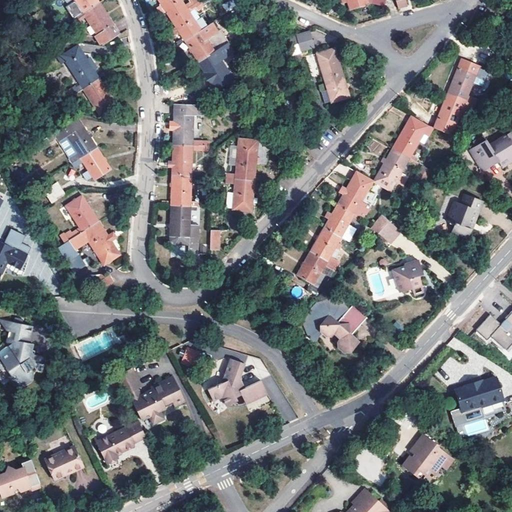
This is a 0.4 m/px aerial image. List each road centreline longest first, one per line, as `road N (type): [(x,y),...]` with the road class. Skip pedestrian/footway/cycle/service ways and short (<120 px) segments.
road 1 (residential): [(128,0),(149,108),(138,256),(149,281),(167,295),(195,296),(212,284),(411,69)]
road 2 (residential): [(354,406),(389,382),(511,248)]
road 3 (residential): [(218,469),(354,406)]
road 4 (residential): [(354,406),(344,429),(269,511)]
